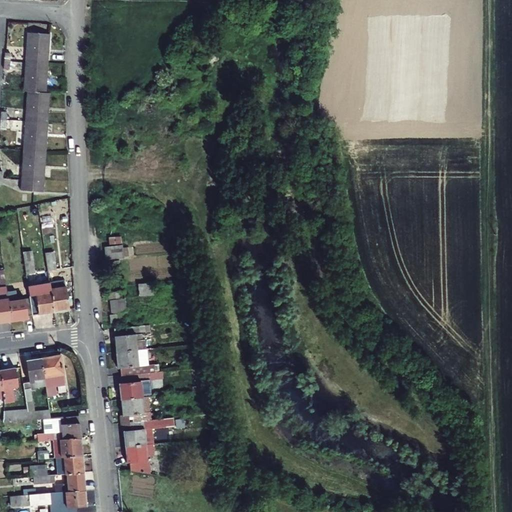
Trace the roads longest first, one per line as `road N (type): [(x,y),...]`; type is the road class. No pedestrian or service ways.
road 1 (unclassified): [(76,13),(88,333)]
road 2 (residential): [(88,333),(107,511)]
